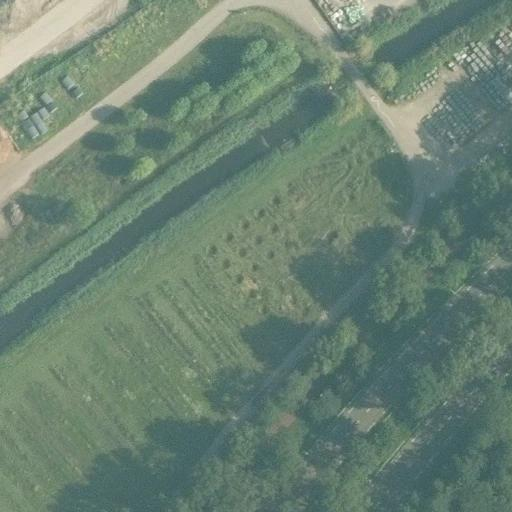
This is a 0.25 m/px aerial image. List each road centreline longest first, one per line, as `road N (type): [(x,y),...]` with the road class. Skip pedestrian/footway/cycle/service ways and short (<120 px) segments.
road 1 (trunk): [(511,272),(368,417),(291,511)]
road 2 (trunk): [(373,511),(511,351)]
